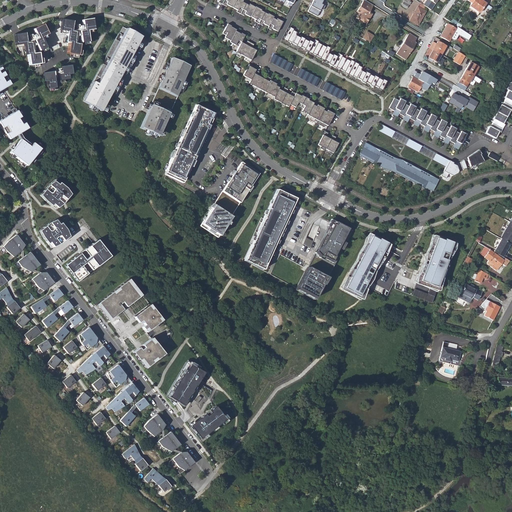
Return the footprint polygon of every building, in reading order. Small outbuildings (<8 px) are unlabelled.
[(246,2),(241,0),(235,0),(231,7),(237,10),(236,12),(239,14),(246,2)] [(322,0),(312,0),(310,6),(307,11),(316,16),(319,11),(319,10),(320,9),(322,10),(324,6),(321,4),(322,0)] [(368,20),(370,16),(368,15),(369,12),(374,5),(365,0),(363,0),(362,3),(363,4),(362,6),(361,5),(358,9),(361,11),(358,16),(361,17),(360,18),(364,20),(365,20),(366,21),(368,20)] [(431,10),(437,0),(426,0),(423,6),(431,10)] [(485,3),(480,0),(472,0),(473,1),(471,3),(469,6),(479,13),(485,3)] [(255,7),(246,2),(239,14),(243,16),(244,14),(249,17),(250,17),(255,7)] [(490,13),(491,14),(494,10),(487,5),(486,7),(491,11),(490,13)] [(470,11),(477,15),(479,13),(469,6),(468,7),(471,10),(470,11)] [(261,10),(255,7),(250,17),(255,20),(254,21),(258,23),(264,12),(260,10),(261,10)] [(418,8),(410,21),(416,25),(418,22),(419,23),(426,13),(418,8)] [(267,14),(264,12),(258,23),(262,25),(262,23),(268,26),(273,17),(273,16),(267,13),(267,14)] [(282,22),(273,17),(268,26),(267,28),(270,30),(271,29),(277,32),(282,22)] [(94,29),(92,18),(82,20),(83,30),(79,31),(81,43),(89,42),(87,31),(94,29)] [(73,21),(62,19),(60,30),(67,31),(65,42),(68,43),(67,54),(78,55),(80,44),(74,43),(74,40),(75,32),(74,32),(71,31),(73,21)] [(43,24),(33,29),(38,38),(34,40),(39,51),(46,47),(41,37),(48,34),(43,24)] [(447,24),(440,36),(448,42),(456,29),(447,24)] [(234,31),(235,30),(230,27),(229,27),(228,29),(225,27),(221,33),(225,35),(223,38),(229,41),(234,31)] [(294,29),(290,27),(283,40),(287,42),(287,41),(291,43),(295,36),(297,32),(293,30),(294,29)] [(141,36),(126,29),(96,84),(92,82),(83,98),(82,101),(101,111),(141,36)] [(240,34),(234,31),(229,41),(228,42),(234,45),(236,43),(239,45),(240,42),(242,38),(239,36),(240,34)] [(365,33),(361,38),(363,39),(369,43),(373,36),(367,32),(365,33)] [(24,33),(14,34),(15,45),(22,44),(24,55),(27,55),(29,66),(40,64),(38,53),(32,54),(32,51),(31,51),(30,43),(29,43),(29,42),(26,43),(24,33)] [(414,42),(416,39),(409,34),(396,55),(405,61),(416,43),(414,42)] [(299,38),(295,36),(291,43),(297,46),(297,47),(299,48),(300,47),(304,39),(300,37),(299,38)] [(308,41),(304,39),(300,47),(305,50),(305,51),(308,52),(313,42),(309,40),(308,41)] [(318,41),(314,39),(313,42),(308,52),(311,54),(312,53),(316,55),(322,45),(318,43),(318,41)] [(244,45),(240,42),(239,45),(235,52),(242,56),(250,42),(246,41),(244,45)] [(253,44),(250,42),(242,56),(250,60),(255,50),(251,48),(253,44)] [(326,47),(322,45),(316,55),(320,58),(320,59),(324,61),(328,53),(331,48),(327,46),(326,47)] [(426,57),(441,65),(444,61),(439,57),(440,54),(429,48),(425,54),(426,57)] [(458,52),(453,61),(459,65),(464,56),(458,52)] [(332,56),(328,53),(324,61),(330,64),(329,65),(332,66),(337,56),(333,54),(332,56)] [(342,55),(338,53),(337,56),(332,66),(336,68),(336,67),(340,69),(346,59),(342,57),(342,55)] [(293,64),(274,54),(270,62),(289,72),(293,64)] [(189,66),(171,58),(140,128),(158,136),(189,66)] [(350,61),(346,59),(340,69),(345,72),(344,73),(348,75),(355,62),(351,60),(350,61)] [(359,64),(355,62),(348,75),(352,77),(353,76),(357,78),(361,71),(362,68),(358,65),(359,64)] [(477,67),(469,62),(465,71),(472,75),(477,67)] [(251,66),(248,64),(242,75),(250,80),(255,70),(252,68),(250,67),(251,66)] [(72,74),(71,65),(60,67),(61,73),(58,73),(59,81),(69,79),(68,74),(72,74)] [(0,90),(10,85),(0,67),(0,90)] [(320,79),(301,69),(297,76),(316,87),(320,79)] [(258,72),(255,70),(250,80),(248,83),(255,87),(261,78),(256,75),(258,72)] [(54,71),(42,73),(43,81),(47,81),(48,89),(55,88),(54,75),(54,71)] [(365,73),(361,71),(357,78),(362,81),(362,82),(364,83),(365,82),(369,74),(365,72),(365,73)] [(472,75),(465,71),(460,78),(460,79),(458,83),(466,87),(470,79),(472,75)] [(369,74),(365,82),(371,85),(370,86),(373,87),(374,85),(378,78),(374,76),(373,77),(369,74)] [(265,80),(261,78),(255,87),(263,92),(269,80),(270,78),(267,76),(265,80)] [(419,87),(425,91),(428,86),(413,77),(407,86),(416,92),(419,87)] [(382,80),(378,78),(374,85),(379,88),(379,89),(381,91),(386,81),(382,79),(382,80)] [(275,84),(269,80),(263,92),(269,95),(267,99),(271,101),(272,99),(277,89),(278,87),(275,86),(275,84)] [(345,92),(326,82),(322,90),(341,100),(345,92)] [(282,91),(277,89),(272,99),(280,103),(285,93),(287,89),(284,87),(282,91)] [(511,93),(507,91),(504,98),(505,99),(503,102),(507,104),(509,101),(511,102),(511,93)] [(289,95),(285,93),(280,103),(287,107),(289,104),(295,93),(291,92),(289,95)] [(300,96),(295,93),(289,104),(294,108),(296,105),(299,107),(303,100),(299,98),(300,96)] [(448,102),(460,109),(462,105),(472,111),(477,102),(468,97),(467,100),(458,95),(457,96),(453,93),(448,102)] [(398,101),(394,98),(388,108),(393,111),(395,108),(397,109),(397,110),(400,111),(404,104),(405,102),(403,101),(400,99),(398,101)] [(312,105),(313,103),(307,100),(306,102),(303,100),(299,107),(303,108),(301,111),(307,114),(312,105)] [(507,104),(503,102),(501,106),(500,105),(496,112),(506,117),(510,111),(510,110),(505,108),(507,104)] [(183,179),(214,113),(195,104),(164,170),(183,179)] [(409,106),(404,104),(400,111),(399,114),(404,116),(405,114),(408,115),(407,115),(410,117),(414,108),(415,107),(414,106),(410,104),(409,106)] [(316,107),(312,105),(307,114),(305,118),(309,120),(310,117),(317,121),(322,110),(323,109),(317,105),(316,107)] [(419,111),(414,108),(410,117),(409,119),(414,121),(416,118),(418,119),(418,120),(420,122),(425,114),(426,112),(424,111),(420,109),(419,111)] [(326,112),(322,110),(317,121),(315,123),(319,125),(320,122),(327,126),(333,114),(326,110),(326,112)] [(0,124),(9,139),(27,128),(17,111),(0,120),(0,124)] [(506,117),(496,112),(493,119),(494,120),(492,124),(495,125),(497,121),(502,124),(503,124),(506,117)] [(420,122),(419,124),(424,127),(426,124),(428,125),(428,126),(431,127),(435,119),(436,117),(434,116),(431,114),(429,116),(425,114),(420,122)] [(438,131),(441,132),(444,126),(446,122),(444,122),(441,120),(440,122),(435,119),(431,127),(429,129),(435,132),(436,129),(438,130),(438,131)] [(376,123),(373,128),(391,138),(394,132),(379,124),(378,123),(376,123)] [(495,125),(492,124),(490,127),(489,126),(485,133),(495,139),(498,132),(498,131),(494,129),(495,125)] [(449,128),(444,126),(441,132),(439,136),(444,138),(446,135),(448,136),(448,137),(450,139),(455,131),(456,129),(454,128),(450,126),(449,128)] [(327,133),(324,131),(317,145),(324,149),(330,139),(325,137),(327,133)] [(459,134),(455,131),(450,139),(449,141),(454,144),(456,141),(458,142),(458,143),(461,144),(466,134),(464,133),(461,131),(459,134)] [(409,139),(394,132),(391,138),(405,145),(409,139)] [(335,137),(332,135),(330,139),(324,149),(332,153),(337,143),(333,141),(335,137)] [(10,152),(26,165),(39,149),(32,142),(29,146),(20,139),(10,152)] [(422,146),(409,139),(405,145),(418,152),(422,146)] [(393,157),(365,142),(359,153),(358,155),(386,170),(395,173),(424,188),(432,191),(438,180),(402,160),(393,157)] [(436,154),(422,146),(418,152),(433,160),(436,154)] [(481,154),(478,150),(467,158),(472,168),(484,162),(480,155),(481,154)] [(449,161),(436,154),(433,160),(445,167),(449,161)] [(445,167),(440,176),(445,179),(448,174),(452,176),(457,173),(458,171),(456,166),(452,164),(453,163),(451,162),(449,161),(445,167)] [(259,174),(241,162),(200,224),(218,236),(259,174)] [(183,179),(164,170),(163,174),(181,183),(183,179)] [(49,185),(40,195),(45,201),(55,209),(63,204),(70,194),(66,188),(55,179),(49,185)] [(295,198),(276,189),(244,258),(263,267),(295,198)] [(50,222),(39,231),(43,237),(51,248),(59,244),(69,236),(66,229),(58,219),(50,222)] [(351,230),(331,220),(295,288),(294,289),(312,299),(313,297),(324,276),(326,277),(351,230)] [(503,257),(511,240),(511,223),(510,222),(500,238),(501,239),(495,250),(494,252),(503,257)] [(388,244),(370,234),(341,288),(360,297),(388,244)] [(7,241),(2,247),(5,250),(12,257),(20,251),(23,245),(15,235),(7,241)] [(454,243),(435,236),(417,282),(430,287),(427,294),(414,289),(412,295),(431,303),(454,243)] [(306,237),(303,243),(310,247),(313,241),(306,237)] [(110,256),(97,240),(64,265),(77,282),(110,256)] [(390,246),(387,255),(399,259),(402,251),(390,246)] [(498,268),(502,263),(505,258),(503,257),(494,252),(493,251),(490,249),(489,249),(484,257),(488,260),(498,268)] [(29,252),(16,262),(20,267),(29,272),(39,265),(29,252)] [(263,267),(244,258),(243,260),(262,269),(263,267)] [(486,264),(496,271),(498,268),(488,260),(486,262),(486,264)] [(44,272),(39,272),(30,279),(37,287),(42,291),(53,283),(44,272)] [(480,283),(483,276),(484,274),(479,272),(475,281),(480,283)] [(142,295),(129,279),(95,305),(108,321),(123,309),(119,305),(122,302),(126,307),(142,295)] [(473,286),(470,284),(469,286),(464,284),(458,297),(465,301),(467,298),(468,296),(471,298),(472,297),(477,300),(482,291),(476,289),(475,290),(472,288),(473,286)] [(11,299),(5,287),(0,291),(0,298),(1,298),(5,303),(11,299)] [(48,295),(44,297),(46,300),(50,297),(53,301),(62,295),(57,288),(48,295)] [(46,300),(44,297),(29,306),(34,314),(45,306),(42,302),(46,300)] [(500,307),(486,299),(479,307),(486,311),(484,316),(492,320),(500,307)] [(18,308),(13,301),(6,307),(11,314),(18,308)] [(66,301),(54,310),(56,312),(60,309),(63,314),(71,307),(66,301)] [(146,332),(162,320),(149,305),(134,317),(138,323),(141,320),(145,325),(142,327),(146,332)] [(56,312),(54,310),(40,321),(45,327),(56,319),(53,315),(56,312)] [(68,320),(65,323),(67,325),(70,322),(73,326),(81,320),(76,313),(68,320)] [(28,320),(22,314),(14,322),(20,327),(28,320)] [(67,325),(65,323),(52,336),(58,342),(68,332),(64,328),(67,325)] [(39,332),(34,326),(23,335),(28,341),(39,332)] [(96,338),(87,327),(77,336),(79,343),(85,350),(94,343),(96,338)] [(133,352),(145,368),(164,354),(152,338),(142,345),(144,347),(141,350),(139,347),(133,352)] [(45,340),(36,346),(41,353),(50,347),(45,340)] [(75,347),(70,341),(62,347),(67,354),(75,347)] [(501,353),(502,345),(502,344),(498,342),(495,347),(493,357),(490,368),(495,369),(496,366),(497,366),(500,357),(501,356),(502,353),(501,353)] [(91,355),(75,370),(78,373),(81,371),(84,375),(99,365),(108,354),(102,346),(91,355)] [(444,360),(449,361),(450,359),(451,359),(458,361),(460,352),(442,347),(439,356),(445,358),(444,360)] [(59,360),(53,355),(46,363),(52,369),(59,360)] [(203,372),(186,362),(166,395),(183,405),(193,389),(209,398),(211,390),(197,382),(203,372)] [(116,365),(106,373),(109,380),(115,388),(124,380),(125,375),(116,365)] [(76,381),(70,375),(62,381),(67,388),(76,381)] [(106,384),(101,377),(92,384),(97,390),(106,384)] [(511,385),(511,377),(497,377),(497,384),(511,385)] [(120,392),(104,407),(107,411),(111,408),(113,412),(128,403),(137,391),(131,383),(120,392)] [(89,397),(83,392),(76,400),(83,405),(89,397)] [(136,404),(132,407),(135,409),(137,406),(141,410),(149,404),(144,397),(136,404)] [(225,419),(215,406),(190,426),(200,439),(225,419)] [(135,409),(132,407),(120,420),(126,426),(135,416),(131,413),(135,409)] [(105,418),(100,411),(92,418),(97,425),(105,418)] [(165,425),(157,414),(149,420),(144,426),(146,430),(154,436),(162,430),(165,425)] [(120,432),(114,425),(106,432),(111,438),(120,432)] [(170,431),(158,441),(162,446),(171,451),(180,444),(170,431)] [(135,444),(122,454),(125,458),(130,454),(135,460),(141,455),(135,444)] [(181,451),(172,458),(178,466),(184,470),(194,462),(186,451),(181,451)] [(148,465),(142,457),(135,463),(141,471),(148,465)] [(163,477),(153,468),(143,479),(147,483),(151,479),(156,483),(163,477)] [(171,487),(165,479),(158,485),(163,492),(171,487)]
